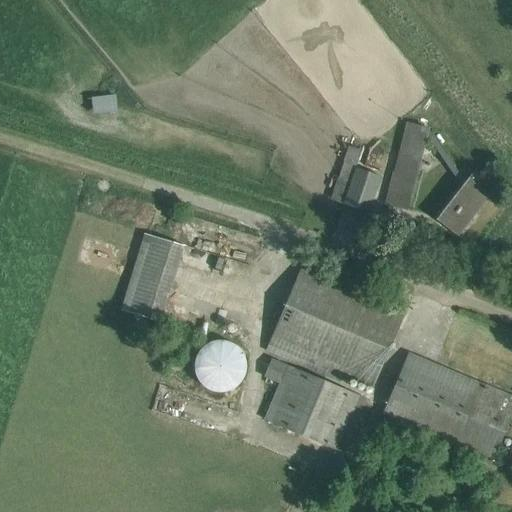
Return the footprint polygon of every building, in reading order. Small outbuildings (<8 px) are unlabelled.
[(115,94),(89,95),(90,111),(115,110),(115,94)] [(407,123),(387,205),(407,210),(428,128),(407,123)] [(349,150),(332,199),(365,210),(376,177),(359,171),(364,155),(349,150)] [(472,174),(437,219),(458,236),(493,191),(472,174)] [(142,232),(117,308),(156,321),(181,244),(142,232)] [(373,387),(405,312),(301,268),(294,287),(265,353),(339,384),(343,374),(373,387)] [(210,344),(203,349),(198,355),(195,363),(195,370),(197,377),(200,383),(205,389),(212,393),(219,394),(227,394),(234,392),(240,388),(243,381),(246,374),(247,367),(246,359),(242,353),(237,347),(231,344),(223,342),(215,342),(210,344)] [(511,439),(511,397),(409,354),(397,383),(376,430),(394,438),(398,428),(449,448),(491,466),(492,463),(499,466),(504,453),(497,450),(503,436),(511,439)] [(271,360),(264,377),(280,383),(264,421),(323,446),(345,455),(367,399),(346,391),(286,366),(286,367),(271,360)]
